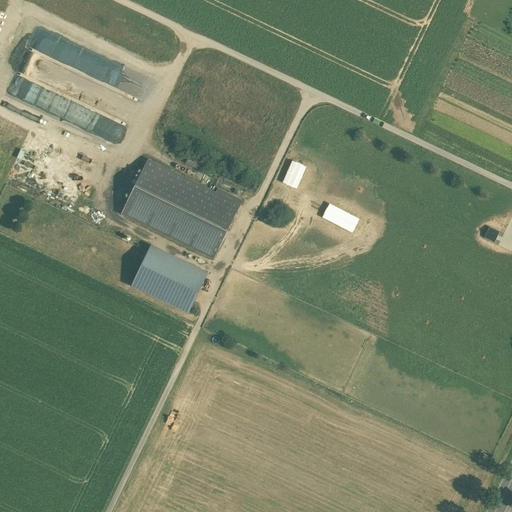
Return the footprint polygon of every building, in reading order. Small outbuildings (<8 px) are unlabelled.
[(183,100),(175,120),(219,139),(229,116),(216,110),(215,114),(183,100)] [(216,194),(148,161),(122,215),(213,259),(241,201),(218,190),(216,194)] [(372,203),(362,225),(377,231),(386,209),(372,203)] [(485,238),(495,243),(500,233),(490,228),(485,238)] [(202,281),(148,255),(133,286),(188,312),(202,281)] [(297,293),(303,278),(272,265),(265,280),(297,293)]
